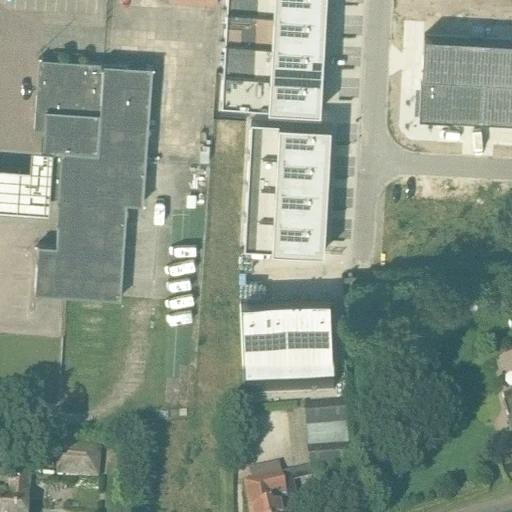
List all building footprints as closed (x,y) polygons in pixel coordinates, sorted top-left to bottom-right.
[(217,19),(216,0),(168,0),(168,18),(217,19)] [(226,0),(226,8),(325,13),(325,7),(326,7),(326,5),(326,0),(226,0)] [(226,8),(224,39),(323,45),(324,38),(325,39),(326,16),(325,16),(325,13),(226,8)] [(511,38),(423,33),(419,113),(511,118),(511,38)] [(224,39),(222,71),(322,76),(322,70),(323,70),(324,47),(323,47),(323,45),(224,39)] [(152,65),(59,58),(39,57),(37,87),(43,88),(42,95),(36,94),(34,128),(45,129),(44,144),(43,147),(45,147),(45,152),(52,152),(50,186),(60,187),(56,243),(38,242),(34,291),(120,297),(127,201),(143,202),(152,65)] [(222,71),(221,103),(263,105),(316,108),(320,108),(320,101),(321,101),(322,79),(321,78),(322,76),(222,71)] [(250,118),(249,151),(328,155),(329,149),(330,149),(331,123),(322,122),(313,122),(250,118)] [(0,162),(0,204),(48,208),(50,186),(52,152),(45,152),(45,147),(43,147),(44,144),(31,143),(29,165),(0,162)] [(249,151),(247,182),(327,187),(327,180),(328,180),(329,158),(328,158),(328,155),(249,151)] [(247,182),(245,214),(325,218),(325,212),(326,212),(328,189),(327,189),(327,187),(247,182)] [(244,227),(243,246),(293,249),(323,250),(324,243),(325,243),(326,220),(325,220),(325,218),(245,214),(244,227)] [(329,297),(240,301),(244,394),(333,390),(329,309),(329,297)] [(511,400),(502,404),(511,432),(511,400)] [(303,407),(309,469),(349,466),(344,403),(303,407)] [(101,448),(58,445),(56,478),(98,481),(101,448)] [(251,483),(244,484),(250,510),(248,510),(248,511),(299,511),(297,503),(292,500),(274,504),(272,498),(285,495),(281,476),(273,478),(270,466),(248,471),(251,483)] [(0,511),(26,511),(30,472),(8,471),(6,491),(0,490),(0,511)]
